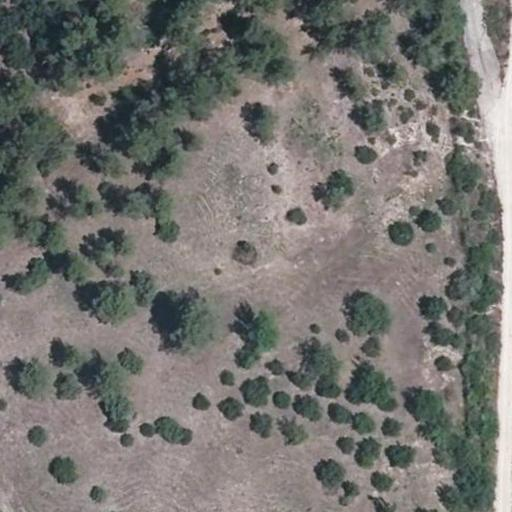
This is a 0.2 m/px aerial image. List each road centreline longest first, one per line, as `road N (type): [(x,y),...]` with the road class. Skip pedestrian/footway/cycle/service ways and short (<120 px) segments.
road 1 (track): [(507,511),(511,51)]
road 2 (track): [(469,0),(511,142)]
